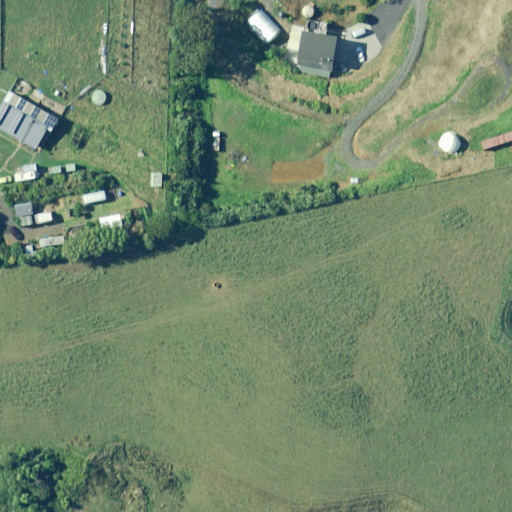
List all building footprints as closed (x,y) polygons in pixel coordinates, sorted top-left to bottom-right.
[(310,4),(306,4),(305,4),(304,5),(302,6),(302,7),(301,8),(300,9),(300,10),(300,12),(300,13),(300,14),(301,16),(302,17),(303,18),(304,19),(305,19),(307,19),(308,20),(309,19),(311,19),(312,18),(313,17),(314,16),(315,15),(315,14),(316,13),(316,11),(316,10),(315,9),(315,7),(314,6),(313,5),(312,4),(310,4)] [(339,30),(302,24),(297,63),(333,69),(339,30)] [(286,43),(275,39),(272,49),(282,53),(286,43)] [(95,103),(96,104),(97,104),(98,105),(99,105),(101,105),(102,105),(104,104),(105,104),(106,103),(107,102),(107,101),(108,99),(108,98),(108,97),(108,95),(108,94),(107,93),(106,92),(105,91),(104,90),(103,89),(101,89),(100,89),(98,89),(97,90),(96,90),(95,91),(94,92),(93,94),(93,95),(92,96),(92,98),(93,99),(93,100),(94,102),(95,103)] [(61,120),(58,118),(10,90),(0,106),(0,128),(36,149),(46,131),(53,134),(61,120)] [(164,173),(153,172),(152,185),(163,186),(164,173)] [(35,224),(34,215),(32,203),(15,205),(16,217),(20,216),(22,225),(35,224)] [(54,219),(52,211),(37,214),(39,223),(54,219)] [(124,226),(121,214),(100,218),(103,230),(124,226)] [(35,245),(18,247),(20,260),(37,258),(35,245)]
